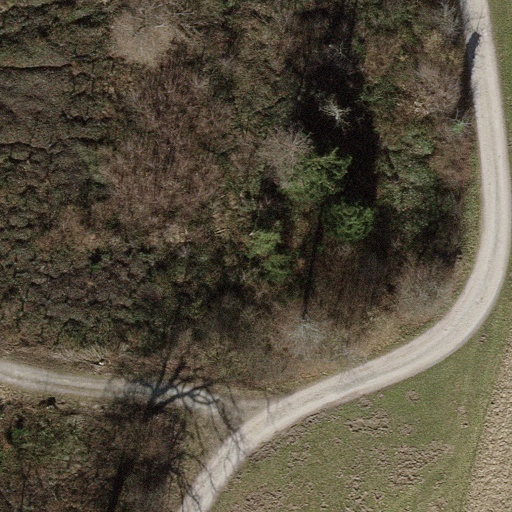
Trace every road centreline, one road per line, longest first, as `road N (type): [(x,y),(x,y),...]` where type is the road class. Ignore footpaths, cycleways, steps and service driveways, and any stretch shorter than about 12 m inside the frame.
road 1 (track): [(191,511),(256,438),(438,350),(511,228)]
road 2 (track): [(0,356),(256,438)]
